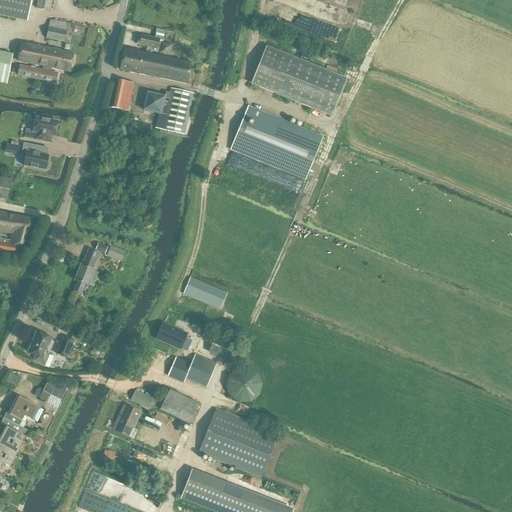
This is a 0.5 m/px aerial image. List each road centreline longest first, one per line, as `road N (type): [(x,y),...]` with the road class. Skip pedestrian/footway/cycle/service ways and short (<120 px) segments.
road 1 (unclassified): [(0,368),(59,222),(123,0)]
road 2 (track): [(251,324),(330,131),(400,0)]
road 3 (track): [(188,270),(204,182),(234,97)]
